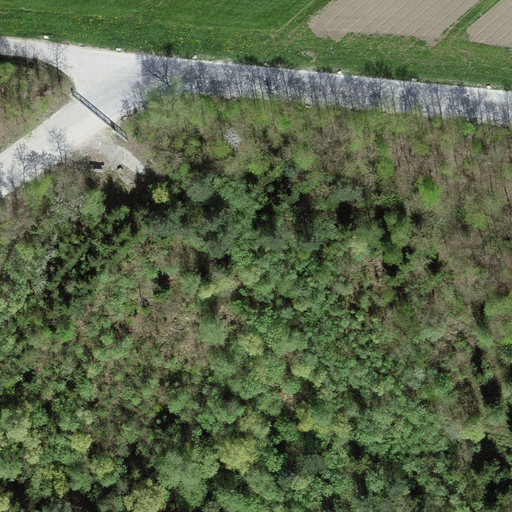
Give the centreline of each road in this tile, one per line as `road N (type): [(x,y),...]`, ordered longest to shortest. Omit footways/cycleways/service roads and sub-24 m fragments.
road 1 (unclassified): [(143,64),(511,102)]
road 2 (track): [(0,49),(143,64)]
